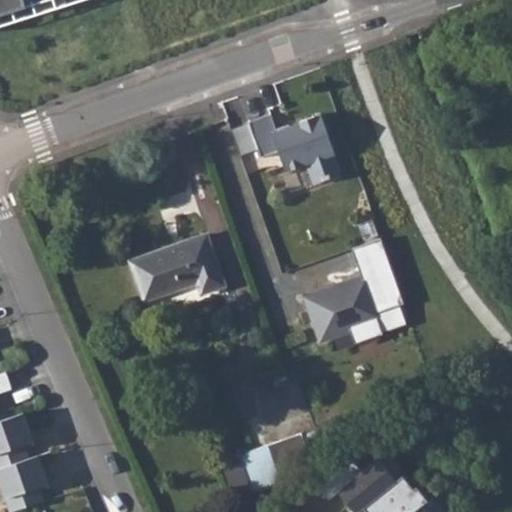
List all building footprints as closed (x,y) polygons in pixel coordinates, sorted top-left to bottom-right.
[(0,0),(0,12),(42,0),(0,0)] [(267,111),(244,120),(257,156),(275,149),(283,169),(303,161),(311,181),(338,171),(330,151),(332,151),(317,111),(291,121),(291,122),(273,129),(267,111)] [(224,284),(206,234),(130,261),(144,300),(196,281),(201,292),(224,284)] [(379,236),(350,246),(363,279),(349,284),(347,279),(304,295),(321,340),(350,328),(355,342),(384,330),(376,310),(403,300),(379,236)] [(0,392),(12,388),(6,371),(0,372),(0,392)] [(34,441),(24,412),(0,420),(0,468),(30,458),(25,444),(34,441)] [(301,433),(239,454),(253,495),(283,485),(304,474),(301,464),(311,460),(301,433)] [(0,468),(0,482),(10,511),(44,500),(39,485),(48,482),(39,455),(30,458),(0,468)] [(376,457),(336,490),(354,511),(425,511),(420,505),(427,500),(416,486),(412,488),(402,475),(395,481),(376,457)]
